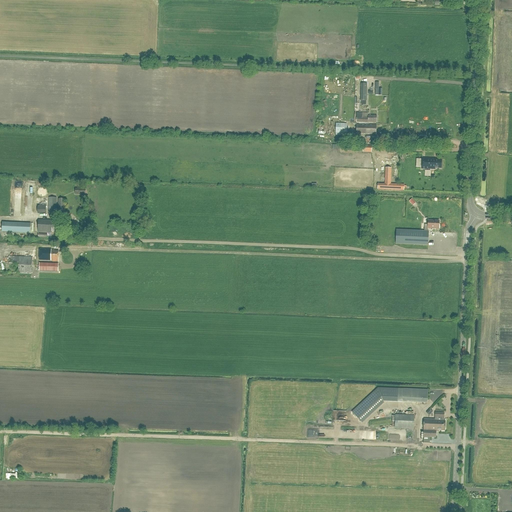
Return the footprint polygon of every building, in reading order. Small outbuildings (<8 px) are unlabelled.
[(356,118),(357,118),(356,123),(376,123),(377,116),(368,115),(368,118),(362,117),(362,113),(357,113),(356,118)] [(347,133),(347,124),(336,124),(336,133),(347,133)] [(376,125),(356,125),(356,134),(365,134),(366,134),(376,135),(376,125)] [(435,160),(435,159),(422,158),(422,169),(424,169),(435,170),(435,168),(441,169),(442,161),(435,160)] [(385,168),(384,190),(404,191),(404,185),(401,185),(401,186),(389,186),(390,174),(391,174),(391,168),(385,168)] [(38,206),(38,214),(46,214),(46,206),(38,206)] [(54,222),(54,221),(38,220),(38,233),(51,233),(51,232),(59,232),(59,222),(54,222)] [(428,245),(428,232),(428,229),(439,229),(439,221),(428,221),(428,225),(425,225),(424,232),(396,230),(396,244),(428,245)] [(30,233),(31,224),(2,223),(2,233),(30,233)] [(58,262),(59,252),(54,252),(54,251),(52,251),(52,250),(40,250),(39,261),(53,261),(53,262),(58,262)] [(9,257),(8,262),(19,263),(18,274),(32,275),(32,258),(9,257)] [(46,264),(39,263),(39,271),(58,272),(59,264),(46,264)] [(380,401),(397,402),(427,403),(428,390),(378,388),(352,412),(360,420),(380,401)] [(424,419),(424,432),(423,437),(436,438),(436,432),(439,432),(439,431),(445,431),(445,421),(444,421),(444,413),(435,413),(435,419),(424,419)] [(395,415),(395,428),(414,429),(414,416),(395,415)]
